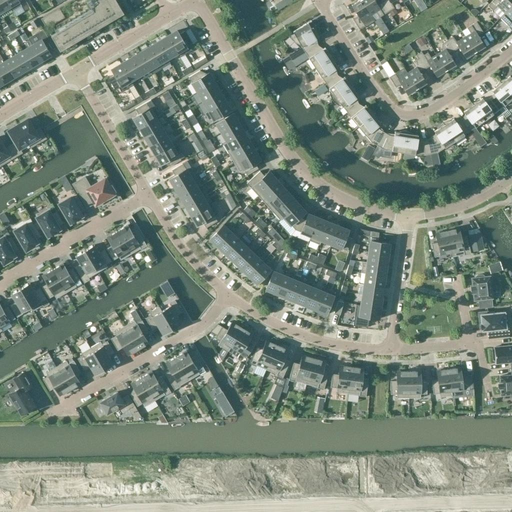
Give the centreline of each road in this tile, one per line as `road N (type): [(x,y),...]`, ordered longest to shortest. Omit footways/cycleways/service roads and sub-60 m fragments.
road 1 (residential): [(168,19),(196,3),(291,161),(322,190),(360,209),(408,217)]
road 2 (residential): [(511,55),(426,118),(399,115),(362,75),(321,7),(329,0)]
road 3 (residential): [(53,411),(203,324),(228,297)]
road 4 (residential): [(0,282),(151,194)]
road 5 (residential): [(228,297),(299,332),(390,350)]
road 6 (residential): [(78,70),(151,194)]
road 7 (residential): [(408,217),(390,350)]
road 8 (residential): [(151,194),(228,297)]
